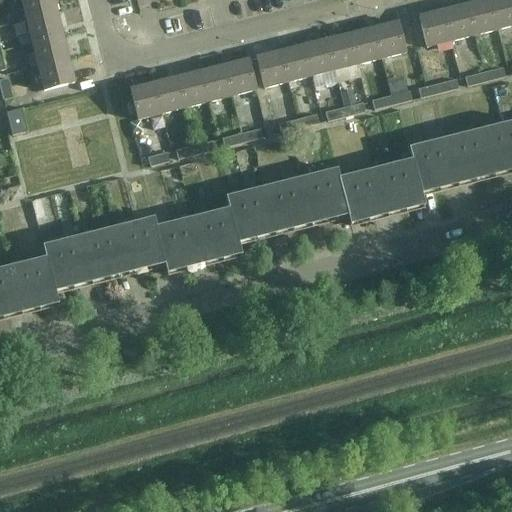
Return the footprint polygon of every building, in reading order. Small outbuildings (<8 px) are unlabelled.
[(22,0),(28,22),(58,14),(54,0),(22,0)] [(499,32),(511,28),(511,0),(494,0),(491,1),(499,32)] [(476,37),(499,32),(491,1),(468,7),(476,37)] [(453,43),(476,37),(468,7),(445,13),(453,43)] [(428,49),(453,43),(445,13),(421,19),(428,49)] [(20,49),(33,45),(64,37),(58,14),(28,22),(31,35),(17,39),(20,49)] [(383,61),(408,55),(400,24),(375,30),(383,61)] [(359,67),(383,61),(375,30),(352,36),(359,67)] [(336,73),(359,67),(352,36),(328,42),(336,73)] [(30,71),(39,68),(70,61),(64,37),(33,45),(36,55),(27,57),(30,71)] [(313,79),(336,73),(328,42),(305,48),(313,79)] [(290,85),(313,79),(305,48),(282,54),(290,85)] [(266,91),(290,85),(282,54),(258,60),(266,91)] [(45,92),(76,85),(70,61),(39,68),(45,92)] [(233,99),(257,93),(249,62),(226,68),(233,99)] [(210,105),(233,99),(226,68),(202,74),(210,105)] [(486,75),(488,84),(507,79),(505,70),(486,75)] [(187,110),(210,105),(202,74),(179,79),(187,110)] [(469,89),(488,84),(486,75),(467,80),(469,89)] [(164,116),(187,110),(179,79),(156,85),(164,116)] [(9,80),(0,82),(0,84),(4,102),(14,100),(10,87),(9,80)] [(439,87),(441,96),(460,91),(458,82),(439,87)] [(140,122),(164,116),(156,85),(132,91),(140,122)] [(422,101),(441,96),(439,87),(420,91),(422,101)] [(352,94),(342,96),(346,110),(355,108),(352,94)] [(392,98),(395,108),(413,103),(411,94),(392,98)] [(376,112),(395,108),(392,98),(374,103),(376,112)] [(346,110),(348,119),(367,115),(365,105),(355,108),(346,110)] [(330,124),(348,119),(346,110),(327,115),(330,124)] [(23,111),(8,115),(13,138),(29,134),(23,111)] [(300,122),(302,131),(321,126),(318,117),(300,122)] [(283,136),(302,131),(300,122),(281,127),(283,136)] [(511,124),(503,127),(511,164),(511,124)] [(495,174),(511,170),(511,164),(503,127),(485,132),(495,174)] [(242,136),(245,145),(263,141),(261,132),(242,136)] [(477,179),(495,174),(485,132),(467,136),(477,179)] [(226,150),(245,145),(242,136),(224,141),(226,150)] [(459,184),(477,179),(467,136),(449,141),(459,184)] [(441,188),(459,184),(449,141),(431,145),(434,161),(441,188)] [(196,148),(199,157),(217,153),(215,143),(196,148)] [(441,188),(434,161),(431,145),(410,150),(413,162),(415,161),(423,193),(441,188)] [(180,162),(199,157),(196,148),(178,153),(180,162)] [(152,169),(171,164),(169,155),(150,160),(152,169)] [(427,208),(423,193),(415,161),(413,162),(396,166),(408,213),(427,208)] [(389,217),(408,213),(396,166),(377,171),(389,217)] [(350,214),(341,180),(339,171),(320,176),(331,219),(348,214),(350,214)] [(371,222),(389,217),(377,171),(359,176),(371,222)] [(313,224),(331,219),(320,176),(302,181),(313,224)] [(352,227),(371,222),(359,176),(341,180),(350,214),(348,214),(352,227)] [(294,228),(313,224),(302,181),(283,185),(294,228)] [(276,233),(294,228),(283,185),(265,190),(276,233)] [(258,238),(276,233),(265,190),(247,195),(258,238)] [(239,242),(258,238),(247,195),(228,199),(231,211),(232,211),(239,242)] [(243,257),(239,242),(232,211),(231,211),(213,215),(224,261),(243,257)] [(206,266),(224,261),(213,215),(195,220),(206,266)] [(167,263),(159,229),(156,219),(137,224),(148,268),(166,263),(167,263)] [(188,271),(206,266),(195,220),(176,225),(188,271)] [(129,273),(148,268),(137,224),(119,229),(129,273)] [(169,276),(188,271),(176,225),(159,229),(167,263),(166,263),(169,276)] [(111,277),(129,273),(119,229),(100,234),(111,277)] [(93,282),(111,277),(100,234),(82,238),(93,282)] [(74,287),(93,282),(82,238),(64,243),(74,287)] [(56,291),(74,287),(64,243),(45,248),(48,260),(48,259),(56,291)] [(60,306),(56,291),(48,259),(48,260),(29,264),(41,311),(60,306)] [(23,315),(41,311),(29,264),(11,269),(23,315)] [(0,301),(5,320),(23,315),(11,269),(0,271),(0,301)]
